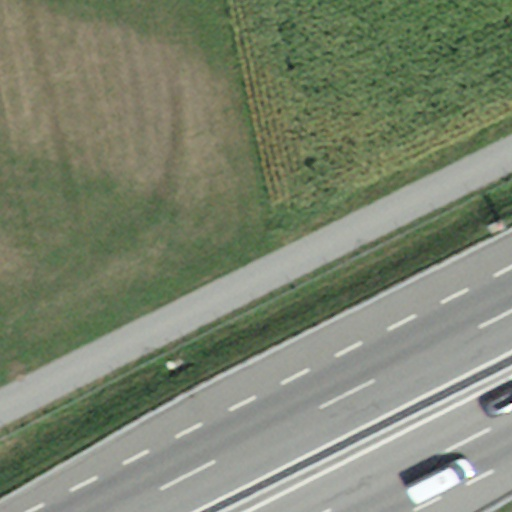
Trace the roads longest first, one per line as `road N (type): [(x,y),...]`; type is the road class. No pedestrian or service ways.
road 1 (motorway): [(511,311),(115,511)]
road 2 (motorway): [(325,511),(511,417)]
